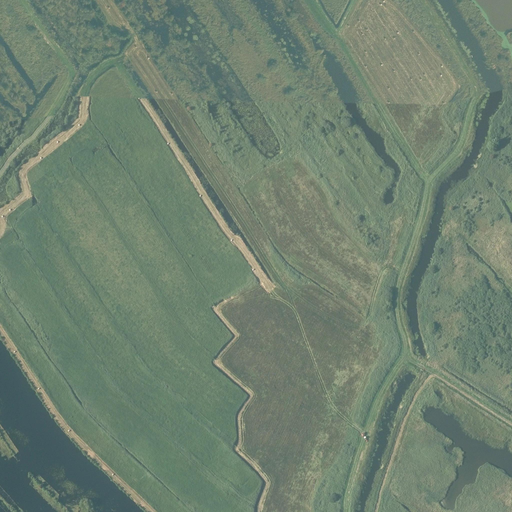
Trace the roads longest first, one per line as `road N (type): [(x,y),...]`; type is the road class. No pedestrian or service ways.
road 1 (track): [(406,358),(395,309),(399,276),(427,182),(455,147),(476,93),(422,0)]
road 2 (track): [(511,422),(399,358),(368,416),(344,511)]
road 3 (track): [(375,511),(403,418),(430,372)]
